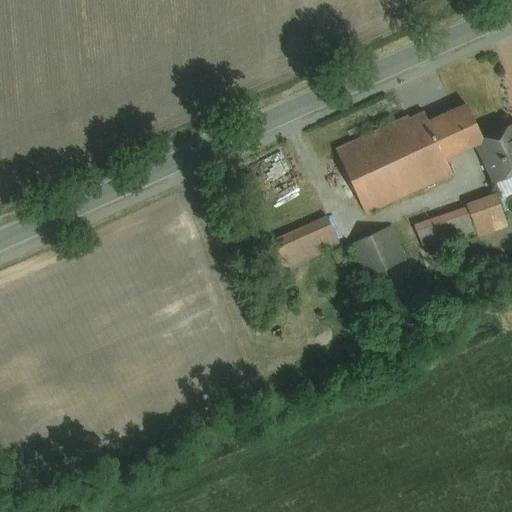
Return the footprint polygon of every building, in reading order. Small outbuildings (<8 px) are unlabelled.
[(424,111),(333,151),(362,216),(452,176),(445,162),(474,149),(486,144),(484,139),(470,107),(430,124),(424,111)] [(474,149),(491,186),(511,176),(511,127),(484,139),(486,144),(474,149)] [(475,207),(424,225),(432,250),(482,233),(483,237),(511,226),(511,220),(503,195),(474,205),(475,207)] [(346,244),(335,217),(286,238),(297,265),(346,244)] [(394,227),(356,246),(372,279),(410,260),(394,227)]
